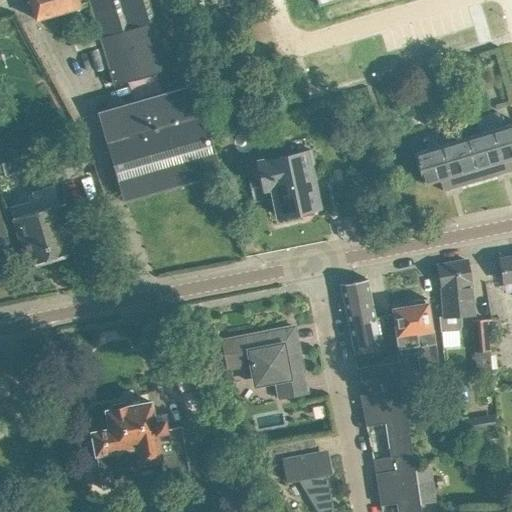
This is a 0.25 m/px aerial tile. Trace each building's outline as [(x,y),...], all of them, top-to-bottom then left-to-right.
[(166,58),(148,0),(29,0),(35,19),(89,4),(114,84),(160,70),(166,58)] [(229,4),(227,0),(188,0),(193,15),(229,4)] [(220,176),(196,85),(112,107),(97,112),(124,202),(220,176)] [(439,88),(425,92),(428,104),(442,100),(439,88)] [(511,157),(511,123),(502,127),(498,113),(488,116),(504,172),(511,169),(511,162),(511,158),(511,157)] [(504,172),(488,116),(476,119),(480,133),(466,137),(478,180),(504,172)] [(478,180),(466,137),(452,141),(448,128),(436,132),(453,187),(478,180)] [(453,187),(436,132),(425,135),(429,149),(414,153),(423,184),(439,179),(442,191),(453,187)] [(263,186),(250,188),(253,202),(273,198),(277,216),(298,211),(302,215),(312,213),(313,208),(319,207),(315,187),(311,170),(315,169),(311,149),(289,154),(286,142),(274,145),(273,141),(256,145),(259,160),(253,162),(254,167),(259,166),(263,186)] [(73,252),(52,182),(83,172),(77,153),(37,165),(44,187),(32,191),(33,194),(27,196),(29,201),(10,207),(27,265),(73,252)] [(511,257),(500,259),(503,279),(503,281),(511,279),(511,257)] [(467,260),(437,265),(441,285),(443,311),(443,316),(439,317),(440,332),(442,347),(460,346),(459,330),(462,326),(461,316),(474,315),(471,284),(470,280),(468,265),(467,260)] [(368,279),(340,284),(353,349),(381,344),(381,343),(395,340),(391,314),(375,317),(368,279)] [(435,343),(432,329),(430,329),(429,318),(426,298),(408,301),(409,306),(393,308),(399,355),(416,352),(420,375),(437,371),(436,353),(435,343)] [(489,351),(486,319),(471,321),(475,352),(489,351)] [(307,394),(294,326),(220,341),(220,342),(223,341),(228,366),(225,367),(225,368),(250,363),(255,384),(276,380),(280,400),(281,399),(280,396),(305,392),(306,395),(307,394)] [(0,395),(12,392),(3,367),(0,360),(0,395)] [(361,381),(381,378),(381,376),(388,375),(386,363),(359,368),(361,381)] [(400,374),(388,375),(381,376),(381,378),(383,391),(360,395),(366,424),(387,421),(392,456),(412,453),(400,374)] [(109,428),(82,433),(86,453),(86,455),(94,453),(101,489),(114,487),(111,468),(160,459),(163,473),(189,468),(181,426),(165,429),(155,431),(153,420),(150,401),(126,406),(126,401),(109,404),(110,409),(106,410),(109,428)] [(493,413),(470,417),(472,431),(495,427),(493,413)] [(493,428),(476,430),(477,441),(495,438),(493,428)] [(331,473),(328,457),(327,450),(316,452),(314,437),(267,446),(271,470),(283,468),(285,481),(299,479),(307,492),(306,492),(312,502),(313,502),(318,511),(334,511),(327,473),(331,473)] [(420,511),(412,453),(392,456),(373,460),(380,503),(399,500),(400,511),(420,511)] [(428,466),(415,468),(420,504),(434,501),(428,466)]
